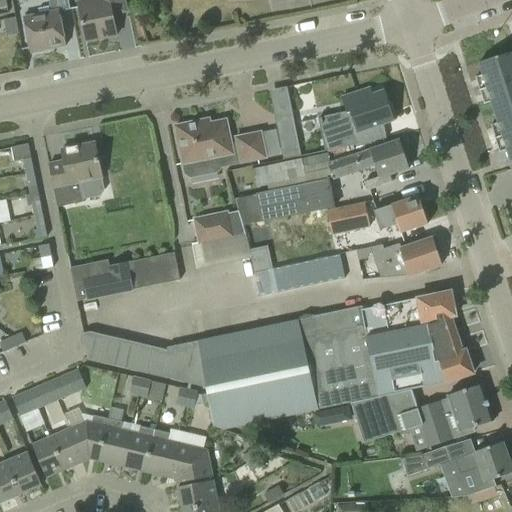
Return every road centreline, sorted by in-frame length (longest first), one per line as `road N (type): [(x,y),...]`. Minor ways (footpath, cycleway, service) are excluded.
road 1 (unclassified): [(0,108),(409,26)]
road 2 (unclassified): [(511,324),(409,26)]
road 3 (residential): [(17,511),(94,480),(130,487),(158,511)]
